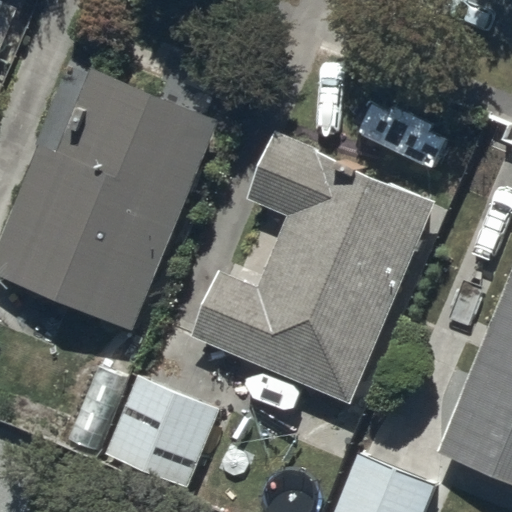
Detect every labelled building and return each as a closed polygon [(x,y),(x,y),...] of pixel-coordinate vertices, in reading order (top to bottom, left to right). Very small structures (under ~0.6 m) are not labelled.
[(0,25),(8,5),(0,1),(0,25)] [(62,145),(43,139),(0,246),(0,265),(139,322),(225,110),(95,58),(62,145)] [(279,125),(249,193),(290,210),(261,280),(223,265),(195,330),(354,400),(441,195),(279,125)] [(511,272),(442,442),(511,471),(511,272)] [(229,403),(137,365),(103,447),(195,484),(229,403)] [(428,511),(442,479),(358,445),(331,511),(428,511)]
